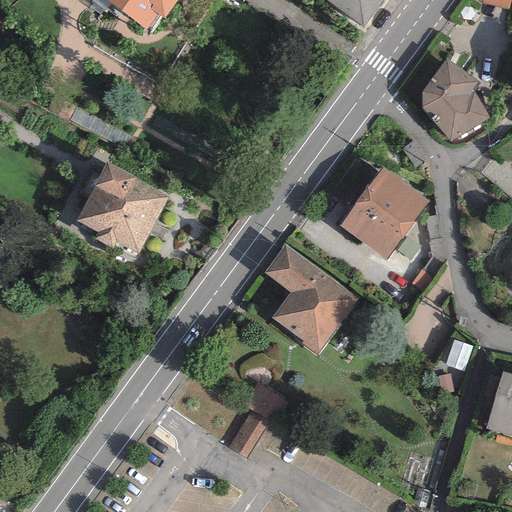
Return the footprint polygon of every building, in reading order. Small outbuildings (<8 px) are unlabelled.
[(185,0),(113,0),(110,5),(160,38),(185,0)] [(327,0),(369,30),(391,0),(327,0)] [(493,123),(457,66),(418,91),(455,148),(493,123)] [(173,200),(115,173),(87,233),(145,260),(173,200)] [(433,204),(388,174),(348,232),(394,262),(433,204)] [(364,301),(291,248),(270,278),(298,299),(277,328),(321,360),(364,301)] [(511,382),(496,437),(511,441),(511,382)] [(227,443),(247,456),(285,397),(265,384),(227,443)] [(0,511),(5,511),(8,508),(0,502),(0,511)]
